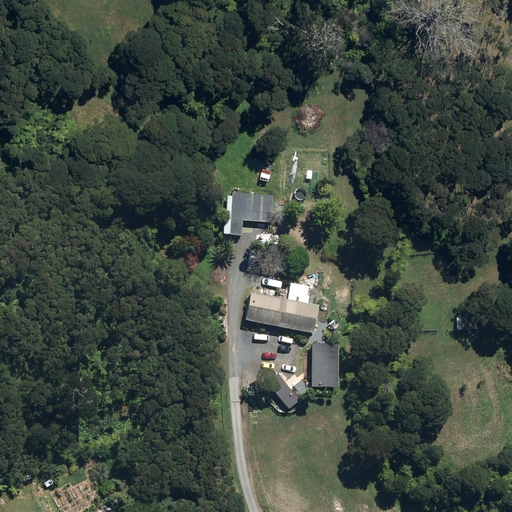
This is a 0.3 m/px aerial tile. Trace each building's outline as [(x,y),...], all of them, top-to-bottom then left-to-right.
[(307,169),(306,179),(312,179),(312,190),(319,190),(320,170),(307,169)] [(259,181),(268,184),(271,173),(261,171),(259,181)] [(229,237),(241,238),(242,223),(270,224),(272,196),(232,194),(229,237)] [(260,244),(280,249),(282,241),(262,236),(260,244)] [(244,322),(313,336),(319,308),(307,305),(311,288),(290,284),(287,301),(263,296),(264,290),(252,288),(251,294),(250,294),(244,322)] [(457,320),(457,332),(477,331),(476,318),(457,320)] [(310,390),(336,391),(338,347),(312,346),(310,390)] [(253,445),(257,462),(265,459),(260,443),(253,445)] [(105,460),(111,474),(118,471),(112,457),(105,460)]
